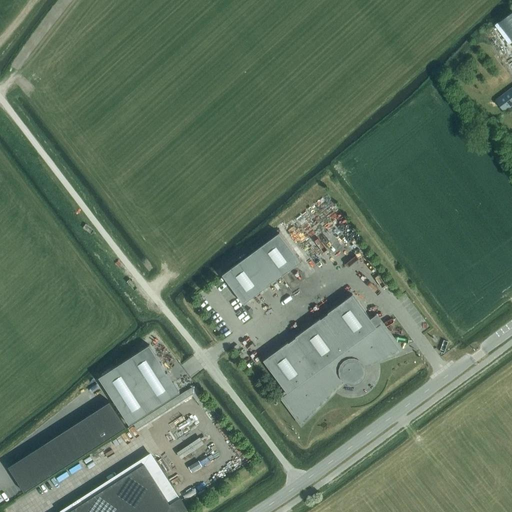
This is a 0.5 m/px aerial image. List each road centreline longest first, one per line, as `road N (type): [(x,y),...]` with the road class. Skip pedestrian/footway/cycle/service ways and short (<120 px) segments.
road 1 (secondary): [(299,484),(511,327)]
road 2 (unclassified): [(299,484),(206,360)]
